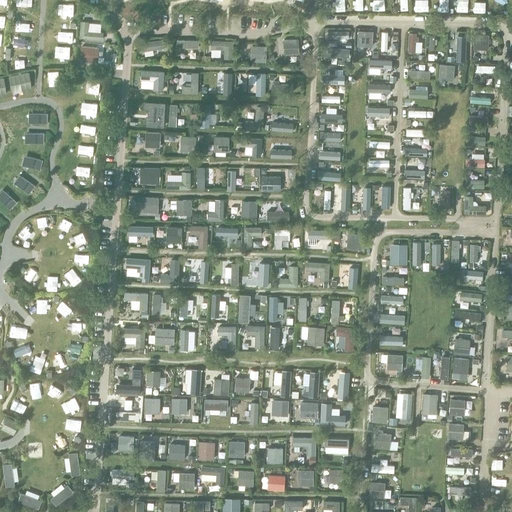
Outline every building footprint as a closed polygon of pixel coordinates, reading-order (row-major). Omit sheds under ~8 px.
[(234,0),(226,0),(226,10),(234,10),(234,0)] [(302,11),(302,0),(290,0),(291,11),(302,11)] [(449,16),(449,0),(441,0),(442,16),(449,16)] [(511,0),(502,0),(501,15),(510,16),(511,0)] [(9,13),(9,21),(29,21),(29,13),(9,13)] [(49,16),(49,23),(67,25),(67,17),(49,16)] [(80,39),(103,41),(104,34),(88,32),(89,22),(81,22),(80,39)] [(8,28),(8,38),(27,38),(27,28),(8,28)] [(358,31),(358,47),(373,48),(374,32),(358,31)] [(417,32),(408,32),(407,50),(416,50),(417,32)] [(47,33),(47,41),(68,41),(68,33),(47,33)] [(457,35),(457,61),(466,61),(467,36),(457,35)] [(474,35),(474,49),(489,50),(489,35),(474,35)] [(163,38),(141,41),(142,50),(164,47),(163,38)] [(8,54),(15,54),(15,49),(23,50),(23,41),(9,41),(8,54)] [(233,59),(233,41),(211,41),(211,49),(224,50),(224,59),(233,59)] [(252,46),(251,62),(266,63),(267,47),(252,46)] [(80,62),(98,63),(99,48),(81,47),(80,62)] [(329,48),(329,57),(349,58),(350,49),(329,48)] [(104,49),(103,62),(115,63),(115,50),(104,49)] [(17,68),(18,60),(6,59),(6,68),(17,68)] [(333,65),(323,64),(322,72),(332,73),(333,65)] [(454,81),(455,66),(440,64),(438,80),(454,81)] [(49,75),(65,75),(64,65),(48,66),(49,75)] [(141,70),(140,80),(154,80),(154,91),(163,92),(164,72),(141,70)] [(408,70),(408,77),(429,78),(430,71),(408,70)] [(32,92),(43,89),(36,72),(26,76),(32,92)] [(182,86),(182,93),(198,94),(198,73),(192,73),(191,86),(182,86)] [(265,96),(266,74),(257,73),(256,95),(265,96)] [(208,90),(209,75),(200,74),(199,89),(208,90)] [(217,79),(216,94),(232,94),(232,79),(228,79),(228,76),(224,76),(224,79),(217,79)] [(15,98),(22,97),(18,79),(11,80),(15,98)] [(272,84),(272,91),(293,92),(293,85),(272,84)] [(409,90),(409,98),(428,98),(428,90),(409,90)] [(170,105),(169,126),(176,126),(177,105),(170,105)] [(202,105),(201,126),(208,127),(209,105),(202,105)] [(145,121),(161,122),(162,108),(146,107),(145,121)] [(246,121),(245,129),(262,131),(264,107),(256,107),(255,122),(246,121)] [(291,108),(289,130),(296,130),(298,109),(291,108)] [(29,112),(29,123),(48,123),(48,113),(29,112)] [(342,123),(342,114),(321,113),(320,122),(342,123)] [(469,116),(469,124),(487,125),(488,117),(469,116)] [(25,132),(25,143),(44,143),(44,133),(25,132)] [(145,147),(161,148),(161,133),(146,132),(145,147)] [(340,142),(341,133),(320,132),(320,141),(340,142)] [(180,151),(196,152),(197,137),(181,136),(180,151)] [(485,145),(485,137),(467,136),(466,144),(485,145)] [(214,151),(229,152),(230,138),(215,137),(214,151)] [(261,157),(262,139),(239,138),(238,146),(253,147),(252,156),(261,157)] [(319,159),(340,160),(340,152),(320,151),(319,159)] [(25,155),(22,165),(41,170),(43,160),(25,155)] [(466,159),(466,167),(484,167),(484,159),(466,159)] [(144,168),(143,183),(160,184),(160,168),(144,168)] [(167,181),(166,189),(190,190),(190,172),(182,172),(182,181),(167,181)] [(318,173),(318,180),(340,181),(340,174),(318,173)] [(20,174),(14,182),(29,194),(35,186),(20,174)] [(261,192),(281,191),(280,176),(261,176),(261,192)] [(465,180),(465,188),(484,188),(484,180),(465,180)] [(3,190),(0,192),(0,199),(4,203),(9,196),(3,190)] [(345,209),(346,193),(336,192),(336,208),(345,209)] [(464,196),(464,214),(486,215),(486,206),(478,206),(473,206),(473,201),(473,197),(473,196),(470,196),(465,196),(464,196)] [(144,197),(144,212),(159,213),(159,198),(144,197)] [(177,200),(177,215),(193,215),(192,200),(177,200)] [(224,221),(224,200),(215,200),(215,212),(208,211),(208,221),(224,221)] [(243,202),(242,216),(258,217),(258,202),(243,202)] [(267,211),(267,220),(289,220),(289,211),(267,211)] [(126,226),(126,234),(149,235),(149,228),(126,226)] [(207,248),(208,227),(191,226),(190,234),(199,234),(199,247),(207,248)] [(166,242),(181,243),(183,228),(168,227),(166,242)] [(216,227),(216,235),(238,235),(238,228),(216,227)] [(261,236),(261,228),(244,228),(244,249),(252,249),(252,236),(261,236)] [(289,240),(290,230),(275,229),(274,248),(281,248),(282,239),(289,240)] [(309,230),(308,238),(331,239),(331,230),(309,230)] [(348,234),(347,248),(363,250),(364,235),(348,234)] [(391,244),(390,264),(407,264),(407,245),(391,244)] [(126,268),(142,269),(141,278),(148,279),(150,260),(127,259),(126,268)] [(161,274),(160,282),(178,283),(179,260),(171,260),(170,275),(161,274)] [(202,260),(200,282),(207,283),(209,261),(202,260)] [(254,280),(254,286),(262,287),(262,286),(268,286),(269,262),(262,262),(261,280),(254,280)] [(307,262),(306,271),(320,271),(320,281),(328,281),(330,264),(307,262)] [(297,287),(298,266),(289,266),(289,279),(280,279),(280,287),(297,287)] [(350,267),(348,288),(357,289),(358,268),(350,267)] [(125,292),(124,300),(140,300),(139,309),(147,310),(148,294),(125,292)] [(481,302),(481,294),(460,292),(460,300),(481,302)] [(160,297),(160,295),(153,294),(152,314),(159,314),(160,302),(162,302),(163,297),(160,297)] [(181,295),(180,316),(187,317),(188,295),(181,295)] [(332,300),(331,323),(339,324),(340,300),(332,300)] [(240,304),(239,318),(254,318),(254,305),(240,304)] [(455,310),(454,317),(480,320),(481,313),(455,310)] [(381,315),(381,322),(402,324),(402,317),(381,315)] [(180,326),(180,343),(193,343),(192,325),(180,326)] [(264,348),(265,326),(247,325),(246,335),(255,335),(255,348),(264,348)] [(236,350),(236,327),(218,326),(218,335),(227,335),(227,350),(236,350)] [(337,327),(337,336),(346,336),(345,351),(354,351),(355,329),(337,327)] [(144,347),(145,330),(122,328),(122,337),(136,338),(136,347),(144,347)] [(156,328),(155,344),(174,344),(175,329),(156,328)] [(198,328),(197,349),(204,349),(205,328),(198,328)] [(307,344),(324,344),(325,329),(308,328),(307,344)] [(286,329),(284,350),(292,351),(293,330),(286,329)] [(402,345),(403,336),(380,336),(379,344),(402,345)] [(459,351),(459,358),(477,360),(477,352),(459,351)] [(401,370),(402,355),(387,354),(387,369),(401,370)] [(442,356),(440,379),(448,379),(449,357),(442,356)] [(423,357),(421,378),(429,378),(430,357),(423,357)] [(117,369),(116,388),(123,388),(124,370),(117,369)] [(203,369),(202,390),(211,391),(211,370),(203,369)] [(272,369),(263,369),(263,392),(272,392),(272,369)] [(322,369),(323,390),(335,389),(335,369),(322,369)] [(282,370),(281,396),(289,396),(291,371),(282,370)] [(147,371),(147,386),(160,386),(160,372),(147,371)] [(189,372),(187,393),(195,393),(196,372),(189,372)] [(319,372),(311,372),(310,396),(317,397),(319,372)] [(337,392),(336,397),(338,397),(338,399),(346,399),(348,374),(340,374),(339,392),(337,392)] [(235,391),(250,392),(251,379),(236,378),(235,391)] [(215,379),(214,394),(229,395),(230,380),(215,379)] [(41,387),(30,390),(32,397),(43,394),(41,387)] [(409,418),(411,394),(403,394),(402,417),(407,418),(407,421),(409,421),(409,418)] [(423,395),(422,413),(437,414),(438,396),(423,395)] [(146,398),(145,414),(160,414),(160,398),(146,398)] [(172,398),(171,413),(187,414),(187,398),(172,398)] [(451,399),(450,414),(464,415),(465,400),(451,399)] [(213,415),(229,415),(229,401),(214,400),(213,415)] [(288,416),(289,401),(276,400),(275,402),(273,401),(273,407),(275,407),(275,415),(288,416)] [(125,401),(124,416),(132,416),(132,419),(137,419),(137,417),(139,417),(140,402),(125,401)] [(500,418),(505,403),(498,401),(493,416),(500,418)] [(257,424),(258,404),(255,402),(251,403),(250,424),(253,425),(257,424)] [(300,418),(318,418),(318,403),(301,403),(300,418)] [(388,423),(388,408),(373,407),(372,422),(388,423)] [(345,423),(345,415),(320,415),(321,422),(345,423)] [(462,439),(463,424),(449,423),(448,439),(462,439)] [(374,448),(390,449),(392,434),(383,433),(384,431),(378,430),(378,432),(376,432),(374,448)] [(133,452),(134,437),(119,436),(118,451),(133,452)] [(315,456),(316,438),(293,438),(292,446),(307,447),(307,456),(315,456)] [(326,438),(326,447),(349,447),(350,439),(326,438)] [(230,441),(229,456),(244,457),(244,442),(230,441)] [(141,459),(141,460),(145,460),(145,459),(155,459),(155,442),(140,442),(140,459),(141,459)] [(199,442),(198,460),(214,461),(215,443),(199,442)] [(170,445),(169,459),(184,461),(185,446),(170,445)] [(267,448),(267,463),(282,463),(283,448),(267,448)] [(451,449),(451,456),(472,457),(472,450),(451,449)] [(77,453),(68,454),(71,476),(80,475),(77,453)] [(372,459),(372,466),(394,468),(394,461),(372,459)] [(12,462),(3,463),(6,485),(15,484),(12,462)] [(143,463),(144,479),(157,478),(156,463),(143,463)] [(224,485),(225,468),(202,466),(201,474),(216,475),(216,484),(224,485)] [(158,470),(157,491),(164,492),(166,470),(158,470)] [(298,470),(298,485),(313,486),(314,470),(298,470)] [(330,470),(330,483),(344,483),(344,470),(330,470)] [(239,471),(238,485),(245,486),(245,488),(249,488),(249,486),(254,486),(254,471),(239,471)] [(179,473),(179,488),(194,488),(195,473),(179,473)] [(268,489),(284,491),(286,476),(269,475),(268,489)] [(370,482),(369,497),(384,498),(385,483),(370,482)] [(67,485),(50,499),(56,506),(73,492),(67,485)] [(450,487),(450,494),(471,495),(471,488),(450,487)] [(21,493),(18,502),(38,510),(42,501),(21,493)] [(415,511),(416,498),(400,497),(400,504),(409,505),(408,511),(415,511)] [(234,511),(235,499),(224,499),(223,511),(234,511)] [(106,500),(105,511),(113,511),(114,500),(106,500)] [(137,501),(136,511),(143,511),(143,508),(146,508),(146,504),(143,504),(144,501),(137,501)] [(302,501),(285,501),(284,511),(293,511),(293,510),(302,510),(302,501)] [(312,508),(312,501),(306,502),(306,511),(318,511),(318,508),(312,508)] [(324,501),(323,509),(332,509),(332,511),(339,511),(340,502),(324,501)] [(194,502),(194,511),(202,511),(202,502),(194,502)] [(165,503),(164,511),(179,511),(180,503),(165,503)] [(255,503),(254,511),(261,511),(262,510),(269,510),(269,503),(255,503)]
